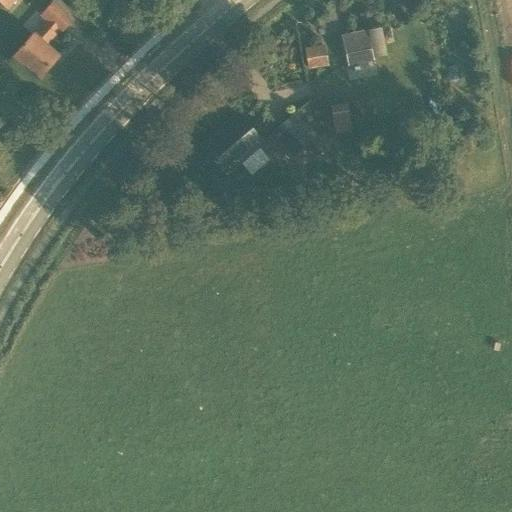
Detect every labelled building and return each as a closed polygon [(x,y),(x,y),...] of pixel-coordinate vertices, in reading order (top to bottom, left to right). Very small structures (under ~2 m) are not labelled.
[(0,0),(0,3),(7,10),(15,0),(0,0)] [(60,32),(72,19),(52,2),(39,15),(45,21),(34,32),(13,56),(38,78),(57,57),(45,45),(58,30),(60,32)] [(349,65),(372,60),(366,31),(343,36),(349,65)] [(323,45),(304,49),(307,69),(326,66),(323,45)] [(347,103),(330,106),(335,134),(352,131),(347,103)] [(226,174),(239,163),(257,147),(262,143),(238,115),(202,146),(226,174)] [(293,155),(312,139),(293,116),(273,132),(293,155)] [(260,149),(242,163),(250,174),(269,160),(260,149)]
